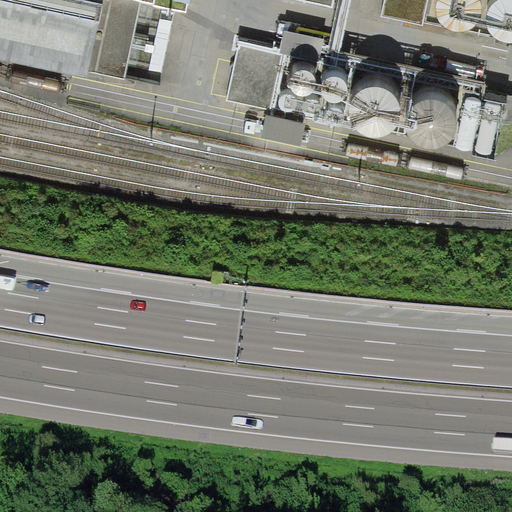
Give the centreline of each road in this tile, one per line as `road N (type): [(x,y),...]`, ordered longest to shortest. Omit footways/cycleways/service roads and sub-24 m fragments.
road 1 (motorway): [(511,358),(160,322),(0,296)]
road 2 (motorway): [(0,371),(511,430)]
